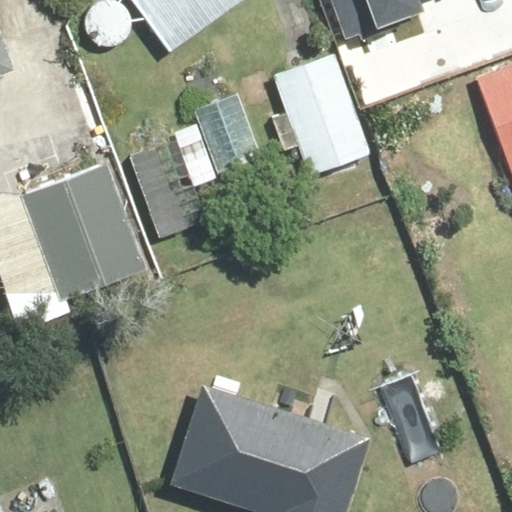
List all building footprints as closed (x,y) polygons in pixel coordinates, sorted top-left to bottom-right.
[(4,0),(0,0),(0,71),(28,61),(4,0)] [(120,0),(160,53),(231,0),(120,0)] [(340,0),(353,39),(425,17),(419,0),(340,0)] [(341,43),(280,64),(317,170),(378,149),(341,43)] [(511,54),(481,65),(511,154),(511,54)] [(184,124),(206,178),(215,201),(258,184),(223,97),(180,114),(184,124)] [(0,269),(10,266),(18,288),(84,289),(158,260),(116,153),(0,198),(0,269)] [(369,511),(395,430),(206,371),(173,474),(276,506),(274,511),(369,511)] [(0,511),(15,511),(0,474),(0,511)]
